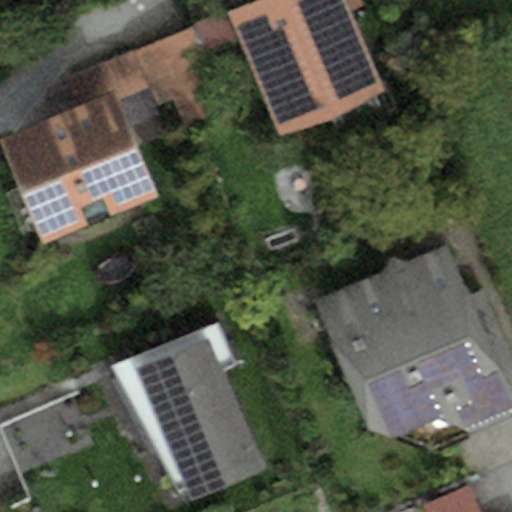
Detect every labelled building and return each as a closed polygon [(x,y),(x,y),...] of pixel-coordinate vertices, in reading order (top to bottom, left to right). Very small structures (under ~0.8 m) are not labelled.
[(349,0),(254,0),(228,11),(281,137),(388,92),(349,0)] [(193,27),(137,51),(158,106),(203,89),(193,59),(205,55),(193,27)] [(158,106),(137,51),(95,66),(99,101),(115,94),(128,127),(160,115),(158,106)] [(99,101),(2,138),(42,238),(154,194),(128,127),(115,94),(99,101)] [(384,273),(314,301),(370,430),(395,438),(443,417),(476,433),(511,414),(511,347),(484,289),(468,296),(448,248),(406,265),(391,257),(384,273)] [(214,326),(129,363),(188,499),(261,467),(218,367),(230,361),(214,326)] [(80,393),(3,424),(23,473),(100,442),(80,393)] [(422,504),(426,511),(481,511),(469,484),(422,504)]
